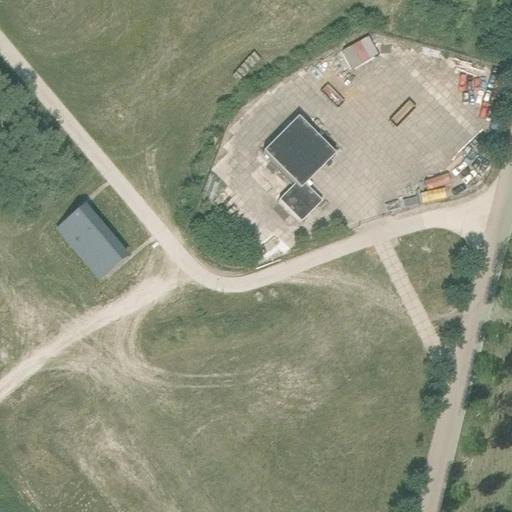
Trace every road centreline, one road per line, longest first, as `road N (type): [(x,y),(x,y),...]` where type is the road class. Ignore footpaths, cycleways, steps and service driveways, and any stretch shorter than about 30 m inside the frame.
road 1 (unknown): [(0,393),(75,328),(193,269)]
road 2 (unknown): [(374,238),(443,367),(461,370)]
